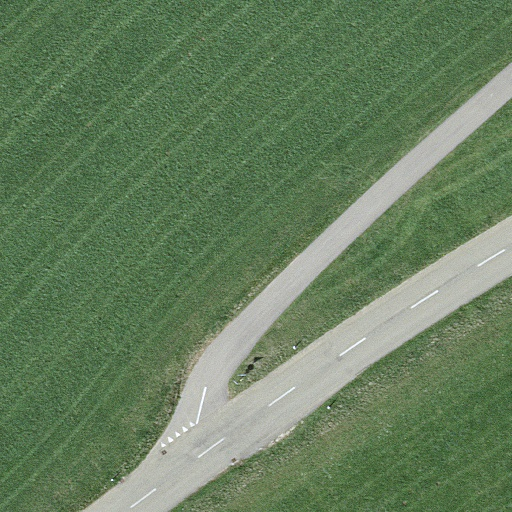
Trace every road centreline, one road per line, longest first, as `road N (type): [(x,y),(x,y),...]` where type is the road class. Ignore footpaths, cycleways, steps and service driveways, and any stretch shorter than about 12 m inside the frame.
road 1 (unclassified): [(177,463),(185,405),(198,370),(222,340),(511,62)]
road 2 (tertiary): [(177,463),(511,235)]
